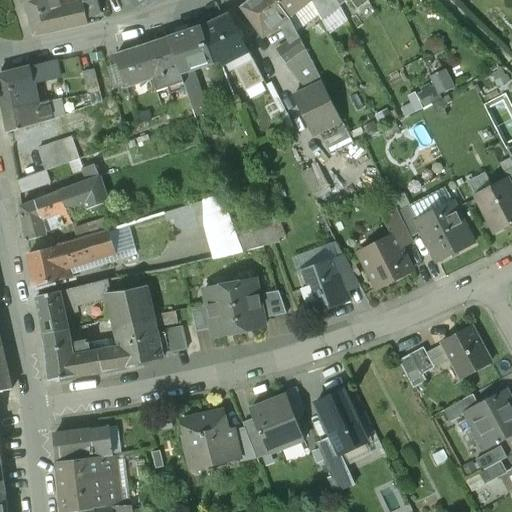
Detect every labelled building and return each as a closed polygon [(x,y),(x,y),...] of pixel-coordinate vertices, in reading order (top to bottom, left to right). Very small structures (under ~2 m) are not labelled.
[(81,0),(28,0),(26,2),(34,36),(89,24),(87,17),(83,3),(82,3),(81,0)] [(98,0),(93,0),(83,3),(87,17),(102,13),(98,0)] [(289,19),(275,0),(253,0),(243,8),(264,37),(281,24),(289,19)] [(310,0),(275,0),(289,19),(289,18),(311,2),(310,0)] [(336,0),(310,0),(311,2),(312,1),(321,19),(339,5),(336,0)] [(336,0),(339,5),(346,0),(350,0),(357,8),(368,0),(336,0)] [(228,15),(206,27),(220,60),(222,67),(226,65),(234,60),(238,67),(252,59),(228,15)] [(299,37),(289,18),(289,19),(281,24),(292,41),(299,37)] [(206,27),(169,39),(180,73),(193,69),(220,60),(206,27)] [(305,49),(299,37),(292,41),(278,52),(294,75),(313,64),(305,49)] [(169,39),(142,48),(152,78),(157,91),(167,87),(168,91),(184,86),(180,73),(169,39)] [(142,48),(116,57),(119,64),(126,87),(152,78),(142,48)] [(264,81),(252,59),(238,67),(233,70),(245,91),(264,81)] [(56,60),(51,62),(55,79),(60,78),(56,60)] [(238,67),(234,60),(226,65),(230,72),(233,70),(238,67)] [(51,62),(39,65),(42,82),(55,79),(51,62)] [(126,87),(119,64),(107,68),(115,90),(126,87)] [(322,82),(313,64),(294,75),(306,91),(322,82)] [(39,65),(31,67),(34,83),(42,82),(39,65)] [(31,67),(0,74),(0,92),(4,112),(37,105),(37,101),(38,100),(34,83),(31,67)] [(436,73),(443,91),(459,85),(452,67),(436,73)] [(94,69),(82,72),(89,94),(100,91),(94,69)] [(206,106),(193,69),(180,73),(184,86),(193,110),(201,108),(206,106)] [(306,91),(294,97),(313,135),(318,132),(342,120),(322,82),(306,91)] [(37,105),(4,112),(7,133),(53,119),(63,115),(60,99),(49,102),(37,105)] [(201,108),(193,110),(196,120),(204,117),(202,112),(201,108)] [(354,144),(342,120),(318,132),(331,156),(354,144)] [(82,133),(37,148),(45,171),(48,170),(80,159),(91,155),(82,133)] [(91,155),(80,159),(81,163),(92,159),(91,155)] [(95,164),(83,169),(88,181),(100,176),(95,164)] [(332,192),(317,164),(300,172),(315,201),(332,192)] [(45,171),(18,181),(22,193),(52,182),(48,170),(45,171)] [(88,181),(60,191),(68,212),(69,211),(86,204),(87,210),(108,201),(100,176),(88,181)] [(511,191),(506,180),(475,196),(494,234),(511,224),(511,191)] [(68,212),(60,191),(36,200),(44,221),(46,232),(72,222),(72,221),(69,213),(69,211),(68,212)] [(144,195),(127,201),(134,218),(151,212),(144,195)] [(235,232),(221,195),(163,213),(167,222),(173,220),(176,229),(195,230),(205,226),(214,258),(243,251),(235,232)] [(44,221),(36,200),(21,206),(27,241),(47,235),(46,232),(44,221)] [(417,220),(416,221),(421,231),(437,263),(472,245),(451,203),(417,220)] [(410,207),(398,214),(410,237),(421,231),(416,221),(417,220),(410,207)] [(101,208),(86,214),(89,223),(104,216),(101,208)] [(77,210),(69,213),(72,221),(80,218),(77,210)] [(396,210),(381,218),(391,237),(393,237),(399,249),(412,242),(410,237),(398,214),(396,210)] [(111,230),(104,216),(89,223),(74,229),(77,241),(105,233),(105,232),(111,230)] [(280,220),(235,232),(243,251),(280,242),(278,239),(285,236),(280,220)] [(128,224),(111,230),(117,251),(70,268),(73,278),(138,255),(128,224)] [(77,241),(29,254),(35,286),(47,283),(48,284),(73,278),(70,268),(117,251),(111,230),(105,232),(105,233),(77,241)] [(391,237),(358,255),(376,290),(411,272),(399,249),(393,237),(391,237)] [(345,257),(334,261),(339,276),(341,275),(343,282),(355,277),(345,257)] [(334,261),(297,273),(311,314),(350,301),(343,282),(341,275),(339,276),(334,261)] [(103,280),(37,297),(44,334),(68,331),(64,315),(74,312),(77,307),(76,304),(107,296),(103,280)] [(255,280),(230,285),(239,332),(264,327),(263,319),(258,296),(255,280)] [(230,285),(205,290),(208,305),(212,329),(214,337),(239,332),(230,285)] [(147,288),(107,296),(115,328),(154,317),(153,315),(147,288)] [(279,292),(258,296),(263,319),(287,314),(279,292)] [(208,305),(191,309),(196,332),(212,329),(208,305)] [(176,311),(153,315),(154,317),(156,328),(179,323),(176,311)] [(154,317),(115,328),(119,346),(105,350),(105,351),(89,354),(88,344),(69,346),(68,331),(44,334),(50,381),(125,367),(163,358),(162,354),(157,332),(156,328),(154,317)] [(182,327),(157,332),(162,354),(187,348),(182,327)] [(472,327),(443,343),(462,378),(491,362),(472,327)] [(0,344),(0,391),(12,389),(2,345),(0,344)] [(434,368),(424,348),(413,354),(423,374),(434,368)] [(413,354),(399,361),(413,387),(427,380),(423,374),(413,354)] [(12,389),(0,391),(0,402),(14,400),(12,389)] [(343,391),(316,404),(332,439),(339,454),(366,441),(343,391)] [(472,410),(466,413),(466,414),(485,449),(511,433),(511,400),(507,391),(472,410)] [(288,395),(251,409),(255,418),(264,443),(268,452),(305,438),(288,395)] [(466,399),(445,410),(452,422),(466,414),(466,413),(472,410),(466,399)] [(223,412),(182,421),(192,462),(206,459),(207,465),(239,458),(234,435),(233,430),(228,431),(223,412)] [(255,418),(243,423),(247,432),(253,448),(264,443),(255,418)] [(110,427),(91,430),(91,431),(92,453),(92,458),(109,456),(112,455),(110,427)] [(91,431),(56,435),(57,457),(92,453),(91,431)] [(247,432),(234,435),(239,458),(240,460),(256,457),(253,448),(247,432)] [(339,454),(332,439),(319,445),(324,458),(331,473),(345,466),(339,454)] [(501,446),(476,459),(482,471),(507,458),(501,446)] [(112,455),(109,456),(111,467),(123,466),(123,469),(138,467),(137,460),(132,461),(130,451),(112,455)] [(92,458),(88,458),(94,509),(111,506),(117,506),(111,467),(109,456),(92,458)] [(88,458),(58,462),(62,511),(71,511),(94,509),(88,458)]
